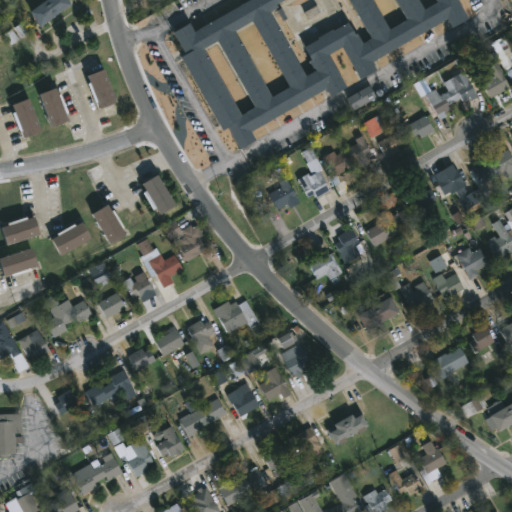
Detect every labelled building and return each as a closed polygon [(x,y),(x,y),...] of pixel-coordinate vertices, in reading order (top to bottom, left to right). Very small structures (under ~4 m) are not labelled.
[(56,16),(41,27),(30,12),(46,0),(67,0),(71,5),(56,16)] [(459,0),(470,19),(454,29),(448,19),(375,62),(379,70),(361,80),(343,47),(330,55),(349,88),(332,97),(327,89),(252,131),(257,140),(241,149),(229,128),(223,131),(181,57),(186,54),(174,32),(190,23),(195,32),(209,24),(249,0),(459,0)] [(496,62),(511,87),(491,99),(480,79),(485,76),(488,80),(495,75),(489,66),(496,62)] [(104,70),(117,103),(101,109),(98,102),(95,103),(88,84),(90,83),(87,76),(104,70)] [(454,77),(459,85),(469,79),(478,95),(464,103),(461,98),(449,105),(452,110),(439,117),(444,125),(439,128),(432,116),(436,114),(426,95),(435,89),(439,96),(448,91),(444,83),(454,77)] [(377,97),(355,110),(347,97),(370,84),(377,97)] [(56,88),(58,95),(61,94),(69,114),(66,115),(69,122),(51,128),(39,95),(56,88)] [(41,131),(41,132),(25,139),(22,132),(20,133),(12,114),(14,113),(11,106),(28,99),(41,131)] [(435,132),(422,139),(419,134),(413,138),(406,126),(426,115),(435,132)] [(387,157),(378,142),(397,131),(403,142),(398,145),(400,150),(387,157)] [(372,156),(360,162),(358,159),(351,162),(345,151),(357,144),(355,140),(362,136),(373,155),(372,156)] [(511,157),(511,171),(511,169),(502,175),(500,172),(484,183),(488,190),(482,194),(487,201),(483,204),(474,190),(479,188),(468,171),(483,162),(486,167),(494,161),(492,158),(507,149),(511,157)] [(345,151),(351,162),(346,165),(348,169),(336,176),(340,184),(334,188),(327,176),(332,174),(323,157),(334,151),(337,155),(345,151)] [(456,168),(462,181),(464,180),(466,185),(464,186),(468,194),(474,191),(480,202),(463,211),(457,201),(460,199),(455,190),(444,196),(438,183),(444,181),(441,176),(456,168)] [(318,170),(329,190),(315,197),(313,192),(306,196),(296,178),(307,172),(308,175),(318,170)] [(175,204),(160,212),(157,206),(153,208),(144,192),(146,191),(141,185),(157,175),(175,204)] [(280,208),(277,210),(269,194),(282,187),(279,182),(286,179),(297,199),(280,208)] [(422,187),(424,192),(430,189),(437,200),(416,211),(407,196),(422,187)] [(108,202),(112,209),(114,208),(124,225),(122,226),(127,233),(111,243),(91,212),(108,202)] [(511,239),(511,255),(511,256),(509,253),(496,260),(487,243),(495,238),(488,227),(499,220),(493,211),(499,208),(511,228),(507,231),(511,239)] [(405,209),(413,224),(401,231),(403,235),(395,240),(393,236),(374,246),(365,231),(379,223),(381,226),(386,224),(380,212),(386,209),(390,217),(405,209)] [(35,214),(41,232),(7,244),(1,225),(8,223),(7,221),(27,215),(28,217),(35,214)] [(82,219),(92,236),(61,254),(52,237),(58,233),(57,232),(75,221),(76,223),(82,219)] [(176,219),(181,229),(191,224),(192,226),(197,224),(203,234),(200,235),(207,250),(188,260),(186,259),(183,260),(179,251),(181,250),(178,245),(182,243),(178,235),(170,239),(162,226),(176,219)] [(356,226),(361,236),(358,238),(360,241),(364,238),(370,249),(345,263),(333,243),(339,240),(337,235),(356,226)] [(147,236),(157,255),(161,253),(165,258),(175,253),(183,270),(172,276),(175,281),(163,287),(155,272),(151,274),(141,255),(142,254),(136,243),(147,236)] [(31,269),(12,275),(11,273),(4,275),(0,263),(0,256),(32,246),(38,264),(30,266),(31,269)] [(469,246),(473,252),(480,247),(488,263),(477,269),(479,273),(470,278),(456,253),(469,246)] [(328,251),(330,253),(332,252),(338,262),(335,264),(340,273),(330,279),(326,273),(318,278),(309,263),(328,251)] [(456,273),(466,289),(452,297),(449,291),(442,295),(433,278),(442,273),(445,279),(456,273)] [(154,293),(149,296),(147,294),(141,298),(138,293),(132,296),(126,285),(146,274),(156,292),(154,293)] [(407,283),(412,291),(424,284),(433,299),(412,312),(398,288),(407,283)] [(112,315),(108,318),(98,303),(117,290),(127,306),(112,315)] [(389,295),(391,298),(392,298),(400,312),(366,331),(358,316),(380,304),(376,298),(387,292),(389,295)] [(53,293),(59,303),(68,298),(73,306),(85,299),(94,315),(80,323),(76,317),(64,324),(68,329),(54,337),(45,321),(54,317),(49,309),(51,308),(45,298),(53,293)] [(246,300),(256,318),(228,333),(218,317),(217,318),(212,309),(228,300),(230,304),(235,301),(237,304),(246,300)] [(0,319),(1,319),(29,366),(18,372),(10,358),(5,361),(3,358),(2,358),(0,354),(0,319)] [(201,319),(203,323),(208,320),(214,332),(208,335),(214,347),(200,354),(186,327),(201,319)] [(511,352),(498,329),(511,320),(511,352)] [(488,346),(476,353),(469,341),(475,338),(472,333),(486,325),(495,341),(488,346)] [(50,351),(42,356),(40,351),(27,357),(17,340),(37,328),(50,351)] [(183,343),(163,355),(154,340),(175,328),(183,343)] [(303,375),(298,378),(297,376),(294,377),(281,353),(300,343),(313,367),(302,373),(303,375)] [(451,374),(440,380),(429,362),(459,344),(469,361),(450,372),(451,374)] [(142,347),(145,352),(151,349),(157,359),(137,371),(128,355),(142,347)] [(123,369),(138,394),(127,400),(121,391),(93,407),(84,391),(99,383),(101,388),(111,382),(108,378),(123,369)] [(279,373),(288,389),(268,399),(260,384),(279,373)] [(227,394),(236,417),(257,409),(248,386),(227,394)] [(80,402),(61,414),(54,403),(60,400),(57,396),(71,388),(80,402)] [(227,413),(214,421),(212,417),(200,424),(202,429),(190,436),(180,419),(219,398),(227,413)] [(511,402),(511,423),(509,425),(510,426),(500,432),(497,427),(495,429),(489,420),(493,418),(487,408),(499,401),(503,407),(511,402)] [(0,413),(21,413),(22,433),(14,433),(15,453),(9,453),(9,457),(0,457),(0,413)] [(363,414),(369,424),(366,426),(368,429),(361,433),(359,430),(347,437),(349,439),(341,444),(340,441),(337,443),(330,432),(337,427),(335,424),(353,413),(356,417),(363,413),(363,414)] [(181,450),(182,453),(178,456),(176,453),(172,456),(169,452),(162,456),(156,444),(157,444),(154,437),(156,431),(161,431),(171,425),(185,448),(181,450)] [(320,447),(309,454),(306,450),(299,454),(289,438),(311,426),(322,446),(320,447)] [(150,469),(137,476),(128,461),(137,456),(131,445),(141,439),(153,460),(147,464),(150,469)] [(430,441),(435,449),(438,447),(446,463),(431,471),(435,479),(426,483),(419,471),(423,468),(420,463),(417,465),(414,460),(417,459),(414,455),(418,453),(420,457),(426,454),(421,445),(430,441)] [(284,461),(289,470),(277,477),(273,469),(271,470),(262,453),(282,442),(290,458),(284,461)] [(117,475),(109,480),(106,476),(94,482),(97,487),(84,495),(75,479),(105,461),(103,457),(111,453),(123,473),(117,475)] [(265,485),(226,505),(217,488),(250,472),(248,470),(256,466),(265,485)] [(395,469),(401,479),(413,472),(422,488),(403,500),(387,474),(395,469)] [(355,498),(363,511),(325,511),(342,502),(331,481),(344,473),(352,487),(350,488),(355,498)] [(22,487),(25,493),(29,491),(40,511),(42,510),(43,511),(23,511),(16,498),(18,497),(15,491),(22,487)] [(204,487),(218,511),(216,511),(191,511),(187,503),(190,501),(187,497),(196,492),(195,489),(199,487),(201,489),(204,487)] [(386,488),(393,500),(387,503),(389,507),(383,511),(368,511),(365,506),(369,504),(363,496),(376,489),(378,493),(386,488)] [(74,511),(54,511),(51,505),(71,494),(79,509),(74,511)] [(158,511),(177,502),(182,511),(158,511)]
